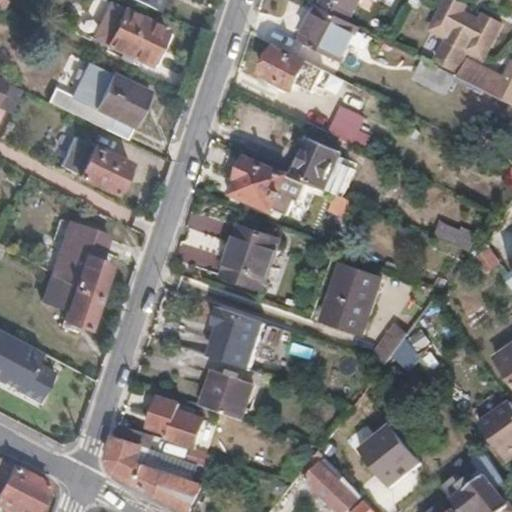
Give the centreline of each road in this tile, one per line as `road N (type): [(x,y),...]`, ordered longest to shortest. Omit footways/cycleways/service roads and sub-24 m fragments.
road 1 (residential): [(248,0),(79,485)]
road 2 (unknown): [(158,271),(351,344),(372,333),(396,289)]
